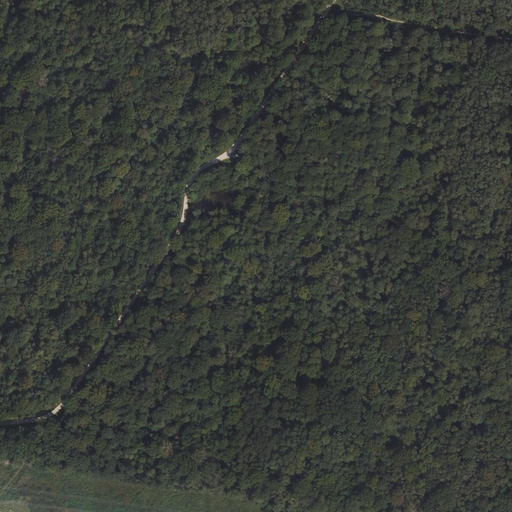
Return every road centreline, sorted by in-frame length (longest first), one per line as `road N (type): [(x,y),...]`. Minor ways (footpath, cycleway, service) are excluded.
road 1 (track): [(239,150),(191,183),(170,260),(150,275),(60,406),(41,418),(0,424)]
road 2 (track): [(511,275),(302,511)]
road 3 (track): [(332,8),(511,39)]
road 4 (track): [(338,0),(239,150)]
